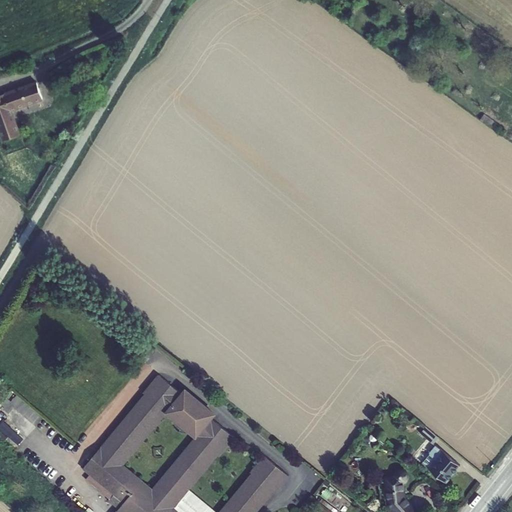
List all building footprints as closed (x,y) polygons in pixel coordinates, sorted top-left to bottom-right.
[(43,100),(37,81),(0,94),(0,106),(3,114),(13,110),(43,100)] [(0,132),(3,140),(21,134),(13,110),(3,114),(0,106),(0,132)] [(480,119),(497,132),(501,126),(484,114),(480,119)] [(135,356),(145,364),(157,348),(148,341),(135,356)] [(118,509),(117,510),(118,511),(256,511),(288,475),(264,455),(250,472),(252,473),(219,511),(181,511),(175,507),(190,488),(218,455),(220,456),(235,437),(213,419),(209,417),(194,435),(196,436),(152,488),(124,465),(167,412),(169,413),(184,395),(181,393),(158,374),(143,392),(145,393),(83,468),(89,474),(124,502),(118,509)] [(194,435),(209,417),(213,419),(217,414),(186,387),(181,393),(184,395),(169,413),(173,418),(173,420),(173,421),(174,423),(175,425),(176,427),(178,428),(179,429),(180,430),(182,431),(183,432),(185,432),(187,433),(189,433),(191,433),(194,435)] [(0,437),(14,451),(24,439),(2,420),(0,422),(0,411),(0,410),(0,437)] [(426,426),(421,433),(433,444),(439,437),(426,426)] [(422,463),(430,468),(444,452),(436,445),(430,452),(431,453),(430,454),(433,458),(429,463),(424,460),(422,463)] [(460,465),(445,452),(444,452),(430,468),(447,482),(460,465)] [(393,476),(385,478),(388,505),(393,511),(414,511),(417,509),(407,497),(404,483),(405,483),(408,480),(408,479),(408,474),(406,471),(403,469),(400,468),(397,469),(395,471),(394,472),(393,474),(393,476)] [(100,490),(99,492),(118,509),(124,502),(89,474),(86,479),(100,490)] [(175,507),(181,511),(218,511),(190,488),(175,507)] [(320,502),(329,509),(331,505),(323,499),(320,502)]
